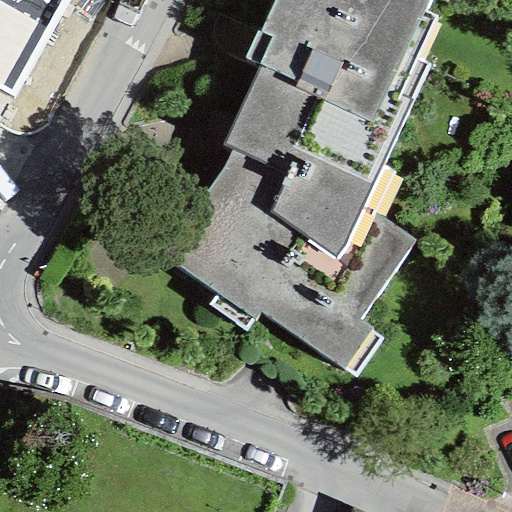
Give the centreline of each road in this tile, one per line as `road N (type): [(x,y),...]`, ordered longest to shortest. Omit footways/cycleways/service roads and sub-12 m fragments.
road 1 (residential): [(0,337),(469,511)]
road 2 (residential): [(142,0),(0,266)]
